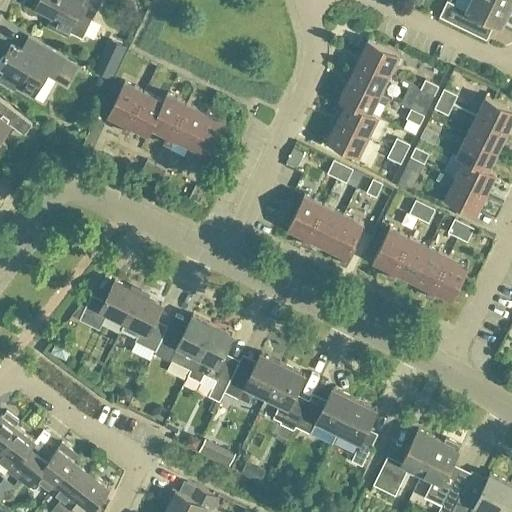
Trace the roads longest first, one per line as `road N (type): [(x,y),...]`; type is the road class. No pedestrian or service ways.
road 1 (residential): [(225,259),(77,192),(43,204),(0,260)]
road 2 (residential): [(225,259),(309,84),(312,11)]
road 3 (residential): [(448,370),(225,259)]
road 4 (residential): [(117,511),(134,476),(131,462),(5,372)]
road 5 (residential): [(448,370),(511,230)]
road 6 (residential): [(511,67),(376,0)]
